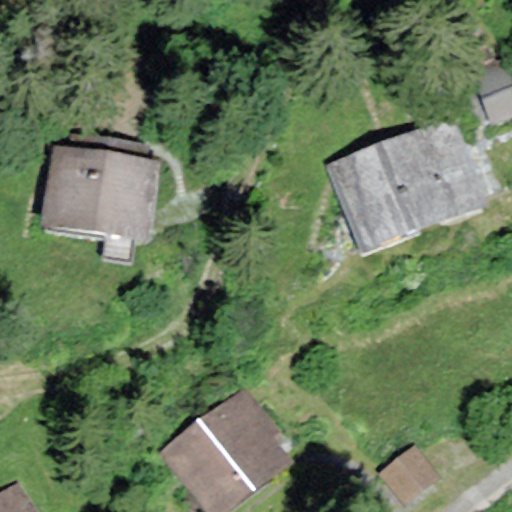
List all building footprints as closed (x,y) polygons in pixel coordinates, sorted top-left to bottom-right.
[(511,64),(482,68),(486,110),(511,108),(511,64)] [(447,121),(332,165),(364,246),(479,201),(447,121)] [(155,164),(58,149),(47,222),(144,236),(155,164)] [(245,391),(168,454),(215,511),(222,511),(287,460),(269,437),(277,430),(245,391)] [(415,450),(384,474),(406,503),(437,479),(415,450)] [(30,511),(16,489),(0,498),(0,511),(30,511)]
